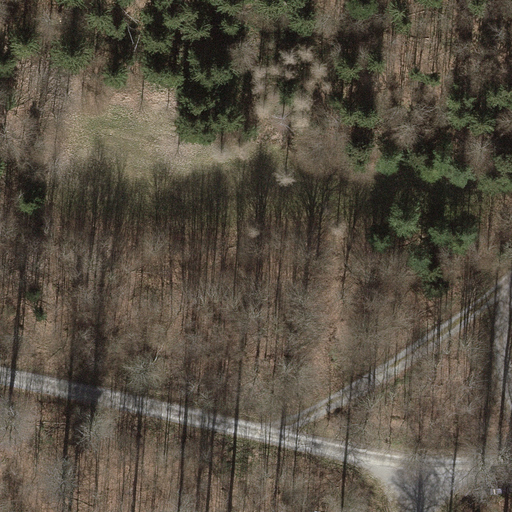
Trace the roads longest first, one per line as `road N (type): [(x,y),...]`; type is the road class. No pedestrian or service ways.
road 1 (track): [(511,464),(377,458),(0,374)]
road 2 (track): [(270,434),(403,361),(511,278)]
